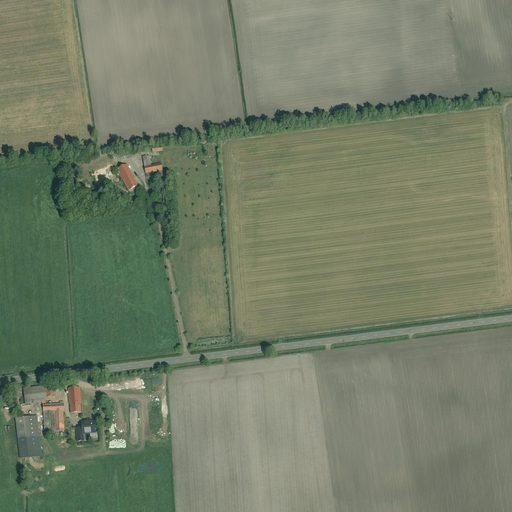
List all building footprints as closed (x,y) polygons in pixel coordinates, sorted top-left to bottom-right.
[(140,160),(144,176),(162,172),(158,156),(140,160)] [(108,157),(87,168),(98,190),(118,180),(124,192),(136,187),(125,164),(114,170),(108,157)] [(49,398),(48,387),(21,390),(22,404),(43,403),(42,399),(49,398)] [(68,415),(82,415),(81,389),(68,389),(68,415)] [(62,405),(40,406),(41,432),(63,431),(62,405)] [(35,417),(13,419),(14,437),(36,435),(35,417)] [(83,442),(83,435),(95,434),(94,428),(97,428),(96,423),(94,423),(91,423),(91,422),(90,421),(87,422),(87,423),(82,424),(82,429),(77,430),(78,443),(83,442)]
